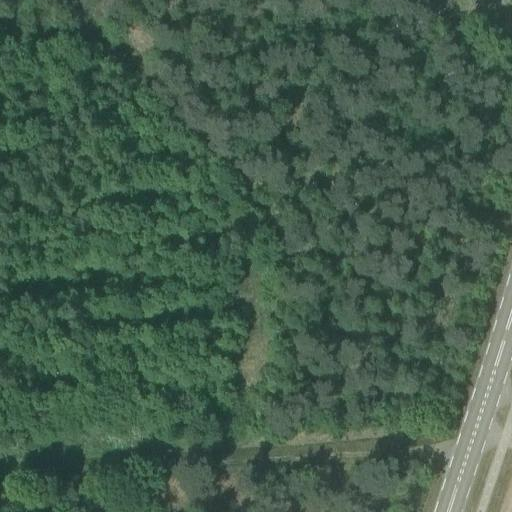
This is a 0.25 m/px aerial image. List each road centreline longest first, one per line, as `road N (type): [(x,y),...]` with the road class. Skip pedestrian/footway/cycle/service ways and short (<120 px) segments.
road 1 (track): [(0,474),(511,441)]
road 2 (primary): [(447,511),(511,313)]
